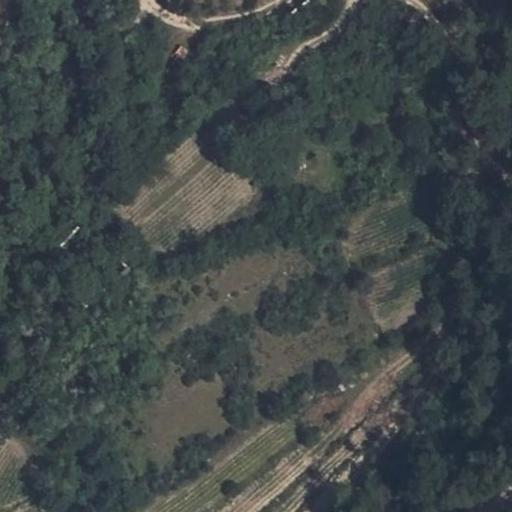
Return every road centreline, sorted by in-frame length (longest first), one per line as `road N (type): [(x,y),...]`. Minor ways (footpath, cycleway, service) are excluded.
road 1 (track): [(399,0),(450,31),(511,191)]
road 2 (track): [(337,0),(334,20),(290,35),(189,24),(165,0)]
road 3 (track): [(511,407),(453,496),(462,511)]
